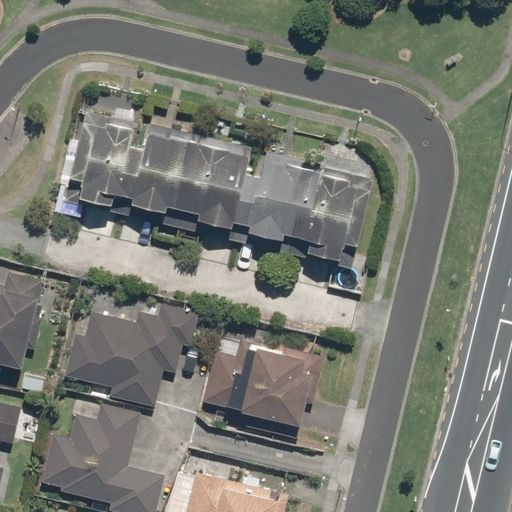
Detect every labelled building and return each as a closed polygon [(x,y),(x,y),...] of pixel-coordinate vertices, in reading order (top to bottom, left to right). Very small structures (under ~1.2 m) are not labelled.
[(134,202),(132,212),(334,257),(336,248),(348,251),(351,236),(364,239),(379,172),(158,123),(154,140),(140,137),(144,118),(91,107),(84,137),(70,134),(53,212),(85,219),(89,202),(102,204),(104,195),(134,202)] [(0,353),(31,360),(46,290),(42,290),(45,274),(14,268),(11,280),(0,278),(0,353)] [(79,327),(69,371),(116,381),(114,393),(158,403),(166,366),(181,369),(186,342),(195,344),(203,308),(165,300),(163,310),(144,306),(140,322),(98,313),(95,330),(79,327)] [(207,398),(256,407),(252,425),(301,433),(305,415),(310,416),(321,349),(218,332),(207,398)] [(0,498),(1,499),(9,463),(1,461),(6,436),(16,438),(25,400),(0,394),(0,498)] [(76,433),(57,428),(45,477),(65,482),(64,487),(118,499),(117,506),(141,511),(158,511),(168,470),(130,462),(143,408),(104,399),(101,415),(81,411),(76,433)] [(264,472),(199,455),(195,470),(180,466),(167,511),(283,511),(289,490),(261,482),(264,472)]
